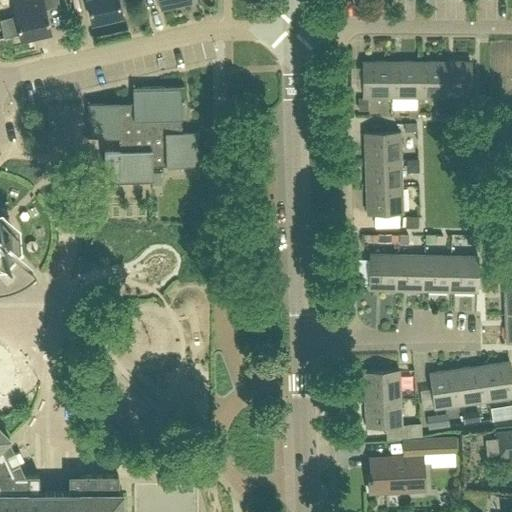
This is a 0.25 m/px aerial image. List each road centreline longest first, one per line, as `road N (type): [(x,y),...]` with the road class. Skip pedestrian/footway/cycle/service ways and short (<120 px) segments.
road 1 (secondary): [(303,346),(292,29)]
road 2 (residential): [(352,343),(341,29)]
road 3 (residential): [(0,78),(228,31),(292,29)]
road 4 (residential): [(341,29),(511,26)]
road 5 (secondary): [(307,511),(303,346)]
